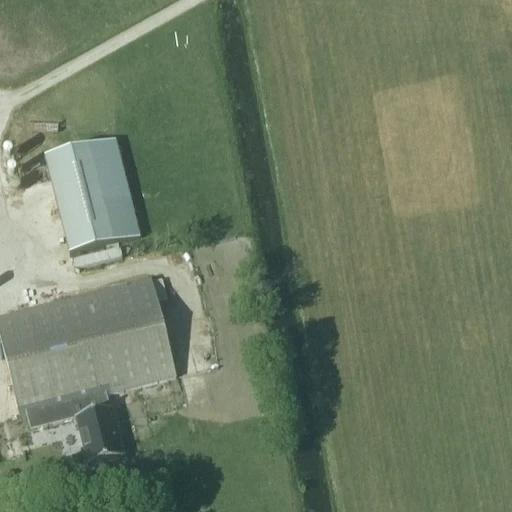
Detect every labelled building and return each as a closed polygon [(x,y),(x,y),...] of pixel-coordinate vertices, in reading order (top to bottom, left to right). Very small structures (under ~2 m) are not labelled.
[(69,259),(139,241),(115,143),(44,161),(69,259)] [(156,281),(158,303),(168,302),(166,280),(156,281)] [(121,471),(103,399),(178,380),(152,281),(0,320),(0,333),(22,420),(29,418),(32,433),(76,422),(91,478),(121,471)] [(0,382),(0,423),(17,419),(7,381),(0,382)] [(215,405),(220,432),(237,429),(233,402),(215,405)]
